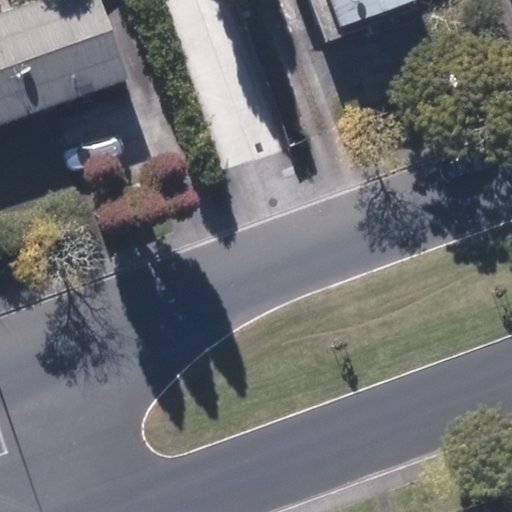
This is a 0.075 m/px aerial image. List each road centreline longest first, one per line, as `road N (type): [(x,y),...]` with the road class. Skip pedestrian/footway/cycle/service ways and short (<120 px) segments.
road 1 (secondary): [(0,376),(511,187)]
road 2 (secondary): [(511,377),(154,511)]
